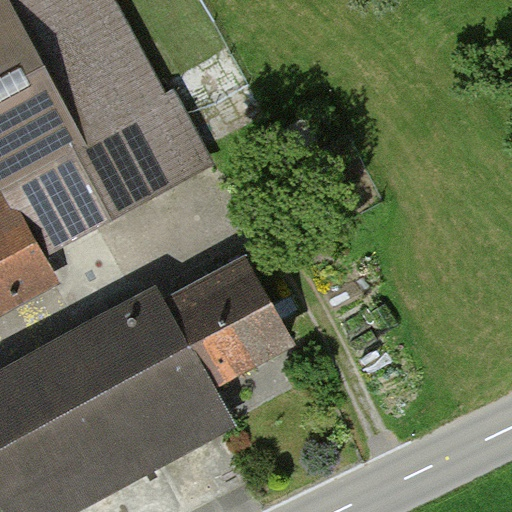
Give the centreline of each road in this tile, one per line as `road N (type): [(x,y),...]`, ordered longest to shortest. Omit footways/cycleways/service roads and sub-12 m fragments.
road 1 (unknown): [(0,364),(224,236)]
road 2 (tertiary): [(511,429),(342,511)]
